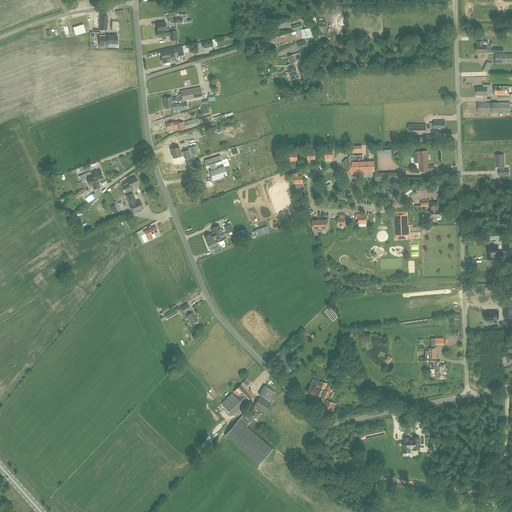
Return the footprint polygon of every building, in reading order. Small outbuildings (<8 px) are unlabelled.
[(311,26),(317,25),(315,15),(309,17),(311,26)] [(89,26),(91,26),(90,19),(74,24),(77,35),(90,31),(89,26)] [(63,23),(52,27),(58,41),(63,38),(65,43),(78,38),(75,32),(67,35),(63,23)] [(166,33),(165,30),(166,29),(165,23),(157,23),(158,30),(157,30),(158,37),(171,36),(171,40),(177,40),(176,31),(170,32),(166,33)] [(108,43),(108,40),(106,40),(106,38),(105,38),(105,36),(100,36),(100,46),(107,46),(108,43)] [(117,44),(118,36),(108,36),(105,36),(105,38),(106,38),(106,40),(108,40),(108,43),(117,44)] [(203,48),(213,46),(212,39),(202,42),(203,48)] [(299,50),(308,47),(306,40),(297,43),(299,50)] [(476,45),(476,53),(487,52),(492,52),(504,52),(504,48),(497,48),(492,48),(492,45),(483,45),(483,41),(478,41),(478,45),(476,45)] [(162,63),(170,61),(169,59),(175,58),(175,57),(183,55),(182,47),(176,49),(161,53),(162,56),(161,56),(162,63)] [(301,60),(299,53),(293,55),(288,56),(290,64),(295,62),(301,60)] [(496,64),(511,63),(511,53),(496,54),(496,64)] [(291,79),(299,77),(295,67),(288,69),(291,79)] [(477,87),(477,95),(491,95),(491,83),(483,83),(483,87),(477,87)] [(511,86),(509,86),(494,86),(494,95),(511,94),(511,86)] [(183,101),(202,97),(200,87),(181,91),(181,93),(183,101)] [(181,93),(175,98),(164,99),(165,108),(166,108),(166,109),(170,109),(170,108),(172,107),(173,110),(176,110),(187,109),(187,102),(183,102),(183,101),(181,93)] [(511,112),(510,102),(498,102),(498,103),(478,103),(478,112),(498,112),(511,112)] [(212,120),(211,115),(203,118),(199,119),(199,118),(196,118),(183,123),(183,122),(179,123),(179,121),(167,124),(168,129),(171,128),(171,129),(179,127),(179,130),(185,129),(198,125),(212,120)] [(445,130),(445,121),(434,121),(434,123),(430,123),(430,129),(434,129),(434,130),(445,130)] [(192,155),(193,155),(198,153),(196,146),(190,147),(192,155)] [(180,152),(179,147),(171,149),(174,158),(184,155),(185,159),(190,158),(188,150),(180,152)] [(325,159),(333,158),(333,150),(325,151),(325,159)] [(428,166),(427,151),(420,151),(415,152),(415,157),(417,157),(417,161),(420,161),(420,171),(428,171),(428,170),(434,170),(434,166),(428,166)] [(290,162),(296,161),(298,161),(298,152),(293,152),(289,152),(290,162)] [(307,160),(316,160),(315,152),(307,152),(307,160)] [(504,167),(504,154),(496,155),(496,167),(500,167),(500,170),(499,170),(499,174),(509,174),(509,170),(504,170),(504,167)] [(220,155),(204,160),(206,166),(209,165),(211,170),(209,171),(212,181),(220,178),(220,177),(226,175),(224,166),(216,169),(214,163),(221,161),(220,155)] [(363,161),(363,155),(350,156),(350,158),(349,158),(349,162),(344,162),(344,169),(350,168),(351,171),(361,171),(367,171),(368,172),(375,172),(375,161),(363,161)] [(98,172),(97,170),(95,171),(95,173),(93,174),(94,176),(92,177),(93,179),(95,179),(95,181),(98,180),(104,178),(101,171),(98,172)] [(375,173),(375,175),(375,179),(376,182),(400,181),(400,180),(399,172),(375,173)] [(301,176),(301,175),(295,175),(295,185),(303,184),(303,175),(301,176)] [(93,179),(92,177),(87,179),(90,186),(93,185),(94,189),(100,187),(98,180),(95,181),(95,179),(93,179)] [(132,187),(138,184),(138,183),(138,181),(137,181),(136,178),(128,181),(123,183),(124,185),(123,185),(126,192),(133,189),(132,187)] [(207,188),(209,194),(218,191),(217,185),(207,188)] [(137,202),(133,193),(126,195),(133,213),(143,209),(140,201),(137,202)] [(88,203),(94,198),(92,194),(86,199),(88,203)] [(438,210),(438,202),(431,202),(431,210),(430,210),(431,218),(432,219),(432,220),(433,220),(434,220),(435,220),(436,219),(436,218),(441,218),(441,210),(438,210)] [(365,216),(365,214),(355,214),(355,220),(358,220),(358,224),(367,223),(367,216),(365,216)] [(397,214),(398,236),(408,236),(407,214),(397,214)] [(337,225),(345,225),(345,218),(345,216),(340,216),(340,218),(337,219),(337,225)] [(328,220),(312,220),(312,228),(328,228),(328,220)] [(227,234),(234,231),(231,224),(224,226),(227,234)] [(222,234),(218,225),(215,226),(213,227),(212,228),(213,232),(213,233),(204,237),(208,246),(209,247),(208,247),(210,250),(212,249),(213,253),(223,250),(221,246),(220,246),(218,242),(215,243),(213,238),(222,234)] [(151,234),(158,231),(156,226),(144,231),(143,232),(142,229),(136,232),(139,237),(141,236),(144,242),(147,241),(144,234),(145,234),(148,240),(153,238),(151,234)] [(511,241),(510,241),(510,240),(503,240),(503,250),(510,250),(510,248),(511,247),(511,241)] [(499,254),(498,254),(498,246),(495,246),(495,245),(491,245),(491,246),(488,246),(488,255),(488,260),(493,260),(497,260),(499,258),(499,254)] [(188,303),(181,307),(186,316),(191,324),(198,320),(193,312),(188,303)] [(167,319),(180,311),(178,307),(165,315),(160,318),(161,320),(166,317),(167,319)] [(484,312),(484,320),(489,320),(489,323),(493,323),(493,320),(494,320),(498,320),(498,317),(499,317),(499,311),(488,311),(488,312),(484,312)] [(284,362),(287,359),(280,351),(273,357),(276,361),(281,357),(284,362)] [(293,382),(301,376),(287,359),(284,362),(279,366),(293,382)] [(440,366),(440,361),(436,362),(435,362),(436,370),(436,374),(436,379),(445,378),(445,374),(446,374),(446,369),(445,369),(445,365),(440,366)] [(232,414),(253,395),(246,387),(252,381),(248,378),(242,383),(242,384),(233,392),(237,396),(236,397),(232,393),(221,403),(232,414)] [(318,396),(321,388),(311,384),(308,392),(318,396)] [(270,402),(276,392),(265,385),(259,395),(270,402)] [(264,413),(271,404),(260,397),(254,407),(264,413)] [(330,416),(336,404),(327,400),(321,413),(330,416)] [(250,422),(253,419),(251,418),(252,416),(252,415),(246,411),(243,415),(225,436),(259,465),(273,449),(247,426),(250,422)] [(257,422),(261,416),(255,412),(252,416),(251,418),(253,419),(257,422)] [(404,438),(404,452),(409,452),(409,448),(414,448),(414,450),(419,450),(419,438),(414,438),(414,440),(409,440),(409,438),(404,438)]
